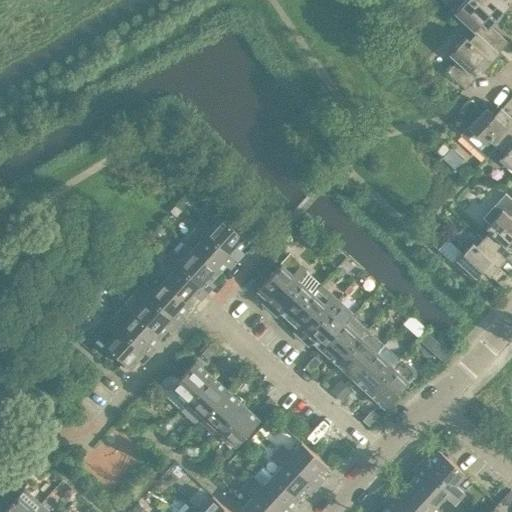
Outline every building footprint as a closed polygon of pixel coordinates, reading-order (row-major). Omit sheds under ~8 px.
[(503,12),(489,0),(465,0),(453,13),(475,33),(498,53),(508,43),(490,26),(503,12)] [(511,0),(489,0),(503,12),(511,1),(511,0)] [(475,33),(468,40),(465,36),(448,54),(456,61),(446,72),(465,89),(475,78),(469,71),(475,65),(482,71),(498,53),(475,33)] [(496,146),(511,129),(511,118),(500,108),(493,114),(486,107),(468,127),(460,135),(486,158),(496,146)] [(511,129),(496,146),(503,153),(500,157),(511,167),(511,129)] [(450,149),(443,142),(435,151),(442,158),(450,149)] [(511,199),(505,193),(483,217),(486,220),(482,224),(488,230),(482,237),(504,258),(511,250),(511,199)] [(247,240),(221,216),(211,227),(201,218),(196,224),(232,257),(247,240)] [(232,257),(196,224),(182,240),(218,273),(232,257)] [(504,258),(482,237),(475,245),(472,241),(455,259),(475,277),(482,270),(488,276),(504,258)] [(218,273),(182,240),(167,256),(203,289),(218,273)] [(203,289),(167,256),(162,261),(172,270),(162,280),(188,305),(203,289)] [(280,264),(256,290),(272,305),(306,269),(300,264),(291,274),(280,264)] [(306,269),(272,305),(288,320),(321,285),(310,275),(311,274),(306,269)] [(188,305),(162,280),(153,291),(143,282),(138,288),(174,320),(188,305)] [(321,285),(288,320),(304,335),(337,299),(321,285)] [(174,320),(138,288),(123,303),(133,312),(159,336),(174,320)] [(337,299),(304,335),(320,349),(344,323),(345,323),(352,316),(353,314),(337,299)] [(159,336),(133,312),(123,303),(109,319),(145,352),(159,336)] [(344,323),(320,349),(336,364),(367,330),(352,316),(345,323),(344,323)] [(145,352),(109,319),(94,336),(130,369),(145,352)] [(367,330),(336,364),(352,378),(383,345),(367,330)] [(211,343),(202,353),(208,358),(217,348),(211,343)] [(383,345),(352,378),(368,393),(399,359),(398,359),(383,345)] [(304,367),(310,372),(319,362),(314,356),(304,367)] [(399,359),(368,393),(384,408),(412,377),(414,375),(413,370),(404,361),(399,357),(398,359),(399,359)] [(195,360),(178,379),(174,377),(171,376),(167,377),(164,379),(162,383),(161,387),(162,391),(164,394),(180,409),(187,402),(211,375),(195,360)] [(237,367),(228,377),(234,383),(243,372),(237,367)] [(243,372),(234,383),(239,388),(249,378),(243,372)] [(227,390),(211,375),(187,402),(203,416),(227,390)] [(330,391),(336,396),(345,385),(340,380),(330,391)] [(345,385),(336,396),(342,401),(351,391),(345,385)] [(243,405),(227,390),(203,416),(219,431),(243,405)] [(275,402),(269,397),(260,407),(266,412),(275,402)] [(259,420),(243,405),(219,431),(235,446),(259,420)] [(368,425),(377,415),(372,410),(362,420),(368,425)] [(281,444),(276,450),(312,483),(327,467),(301,442),(291,453),(281,444)] [(312,483),(276,450),(271,455),(281,464),(271,474),(298,499),(312,483)] [(438,450),(423,466),(459,499),(464,494),(454,485),(464,474),(438,450)] [(423,466),(408,482),(434,506),(444,496),(454,505),(459,499),(423,466)] [(285,511),(298,499),(271,474),(262,485),(252,476),(247,481),(280,511),(285,511)] [(280,511),(247,481),(242,487),(252,496),(242,506),(247,511),(280,511)] [(408,482),(394,498),(408,511),(429,511),(434,506),(408,482)] [(32,511),(41,503),(24,488),(1,511),(32,511)] [(501,500),(506,505),(511,498),(511,491),(510,489),(501,500)] [(229,511),(212,496),(197,511),(229,511)] [(408,511),(394,498),(380,511),(408,511)] [(50,511),(41,503),(32,511),(50,511)] [(147,511),(137,503),(131,510),(133,511),(147,511)]
